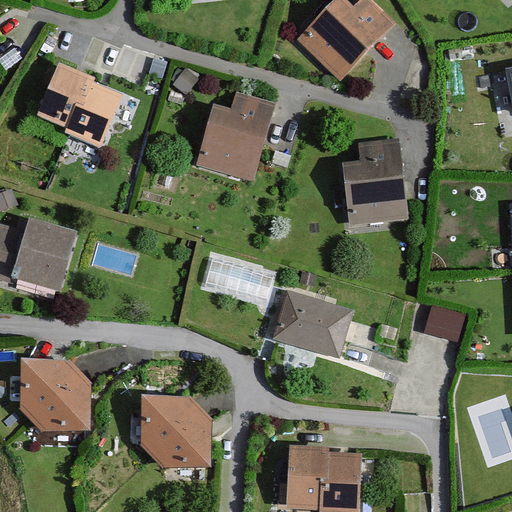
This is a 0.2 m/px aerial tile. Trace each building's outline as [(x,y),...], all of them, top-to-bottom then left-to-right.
[(337,0),(332,0),(296,39),(340,81),(394,25),(368,0),(358,0),(349,10),(337,0)] [(88,79),(50,64),(29,117),(60,129),(58,134),(93,147),(112,98),(85,87),(88,79)] [(511,67),(498,71),(509,121),(511,120),(511,67)] [(228,114),(205,109),(192,168),(253,181),(270,104),(232,96),(228,114)] [(360,162),(342,163),(348,225),(411,218),(402,135),(358,140),(360,162)] [(13,240),(0,236),(0,281),(1,281),(2,276),(51,290),(67,233),(19,220),(13,240)] [(350,306),(285,288),(271,340),(336,358),(350,306)] [(464,316),(426,306),(418,335),(457,345),(464,316)] [(59,365),(4,362),(7,412),(30,434),(73,433),(81,388),(59,365)] [(185,399),(130,396),(133,446),(156,468),(199,468),(207,422),(185,399)] [(319,455),(278,456),(278,511),(348,511),(348,464),(319,464),(319,455)]
